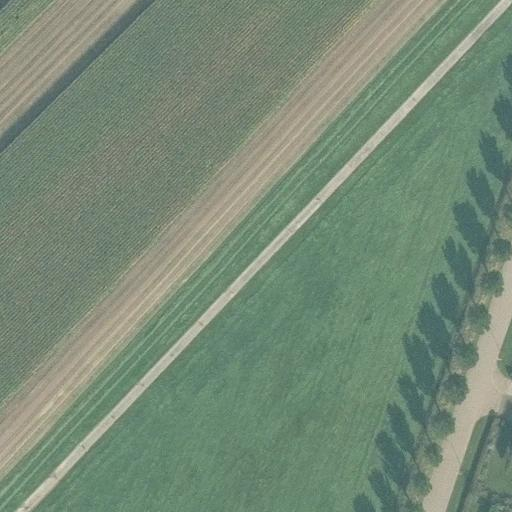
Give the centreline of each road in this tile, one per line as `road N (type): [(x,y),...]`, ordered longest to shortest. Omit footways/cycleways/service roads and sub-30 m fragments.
road 1 (track): [(511,9),(28,511)]
road 2 (unclassified): [(433,511),(511,279)]
